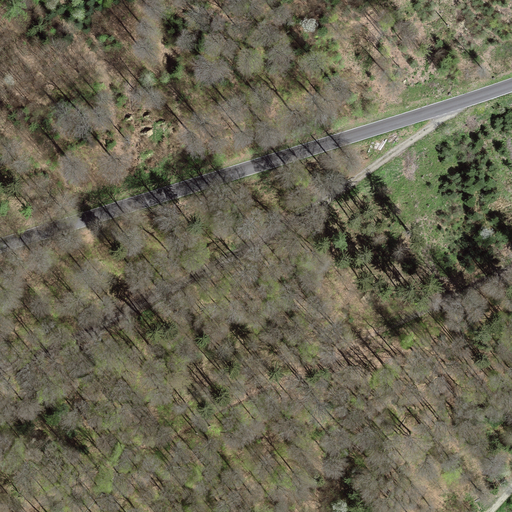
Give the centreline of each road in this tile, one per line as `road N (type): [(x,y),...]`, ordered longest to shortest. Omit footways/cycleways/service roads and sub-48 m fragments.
road 1 (unclassified): [(0,245),(511,85)]
road 2 (track): [(0,368),(270,234),(439,120),(443,107)]
